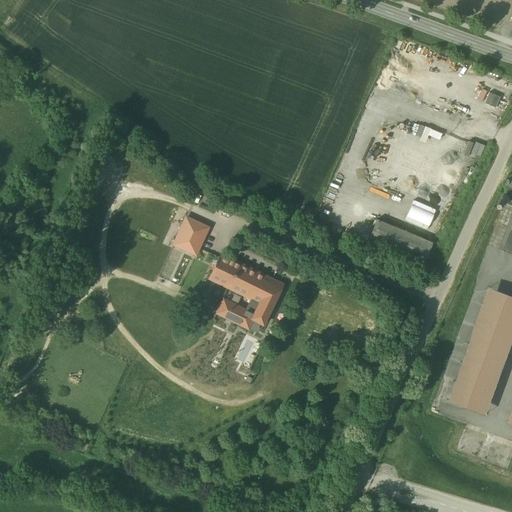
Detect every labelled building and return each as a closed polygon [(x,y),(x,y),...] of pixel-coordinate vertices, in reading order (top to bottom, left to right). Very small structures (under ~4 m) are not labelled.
[(510,203),(510,199),(508,197),(504,196),(502,199),(501,202),(504,205),(507,205),(510,203)] [(186,217),(160,271),(170,275),(183,282),(184,282),(209,227),(186,217)] [(433,243),(377,220),(368,242),(424,266),(433,243)] [(511,226),(503,251),(511,254),(511,226)] [(243,310),(203,292),(198,302),(243,322),(247,316),(243,314),(263,275),(221,254),(210,279),(249,298),(243,310)] [(183,282),(170,275),(166,284),(179,290),(183,282)] [(272,279),(263,275),(243,314),(247,316),(263,324),(280,291),(269,286),(272,279)] [(511,342),(511,296),(489,288),(448,401),(486,415),(511,342)] [(493,439),(465,429),(457,452),(485,462),(493,439)]
